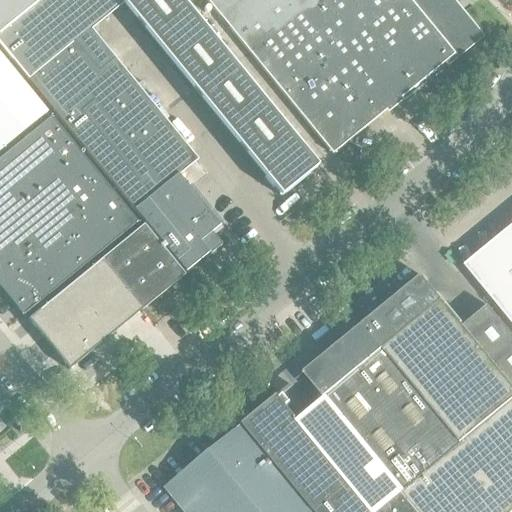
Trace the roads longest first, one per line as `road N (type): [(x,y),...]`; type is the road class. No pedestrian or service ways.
road 1 (unclassified): [(84,455),(402,191)]
road 2 (unclassified): [(402,191),(511,89)]
road 3 (unclassified): [(84,455),(0,353)]
